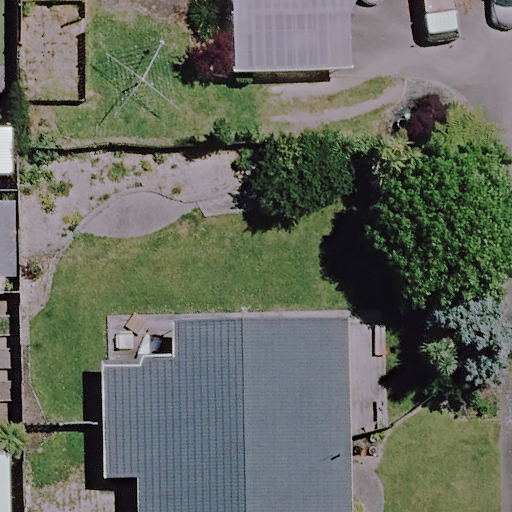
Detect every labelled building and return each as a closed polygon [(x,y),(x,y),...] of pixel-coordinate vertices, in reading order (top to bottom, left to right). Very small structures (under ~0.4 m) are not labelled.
[(224,0),(227,91),(358,87),(355,0),(224,0)] [(9,135),(0,135),(0,182),(10,182),(9,135)] [(0,278),(19,277),(13,210),(0,211),(0,278)] [(118,487),(145,486),(145,511),(344,511),(340,331),(186,334),(187,378),(115,380),(118,487)] [(0,511),(9,511),(11,453),(0,453),(0,511)]
